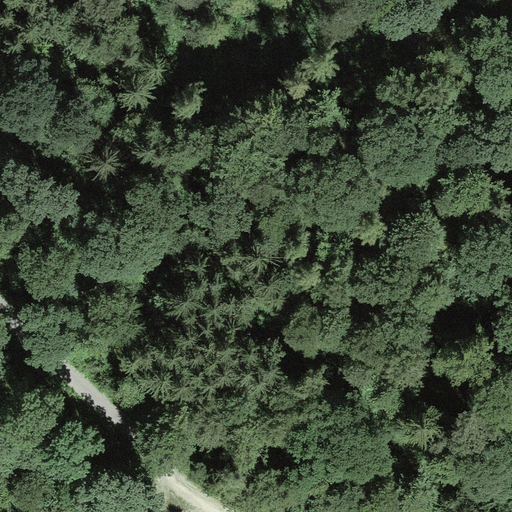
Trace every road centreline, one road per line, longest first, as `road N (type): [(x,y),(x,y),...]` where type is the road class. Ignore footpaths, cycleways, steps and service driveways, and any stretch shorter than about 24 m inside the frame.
road 1 (track): [(0,293),(208,511)]
road 2 (track): [(511,107),(355,0)]
road 3 (track): [(391,28),(460,25),(511,0)]
